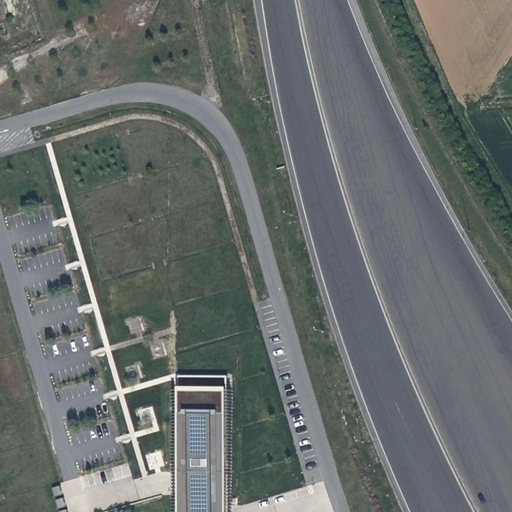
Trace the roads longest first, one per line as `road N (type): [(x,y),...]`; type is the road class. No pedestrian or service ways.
road 1 (motorway): [(279,0),(328,219),(365,330),(448,511)]
road 2 (motorway): [(511,419),(440,293),(354,94),(324,0)]
